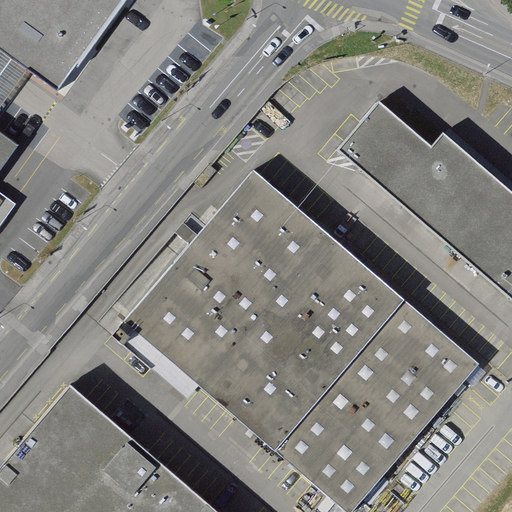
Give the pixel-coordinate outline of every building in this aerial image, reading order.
[(0,0),(0,49),(61,95),(130,2),(126,0),(0,0)] [(339,151),(511,299),(511,190),(446,134),(434,148),(380,102),(339,151)] [(0,177),(21,148),(0,132),(0,177)] [(337,511),(356,511),(480,368),(253,172),(122,324),(337,511)] [(208,511),(63,388),(0,461),(0,511),(208,511)]
